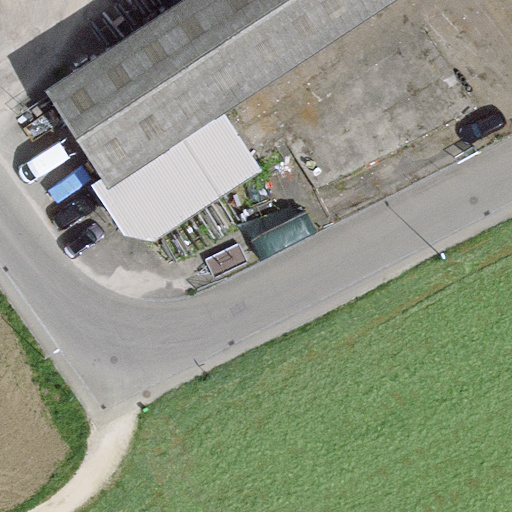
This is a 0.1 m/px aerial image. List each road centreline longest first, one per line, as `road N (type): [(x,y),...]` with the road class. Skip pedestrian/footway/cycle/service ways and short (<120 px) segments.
road 1 (unclassified): [(0,219),(76,325),(96,343),(128,350),(178,346),(254,316),(511,180)]
road 2 (track): [(128,350),(112,461),(44,511)]
